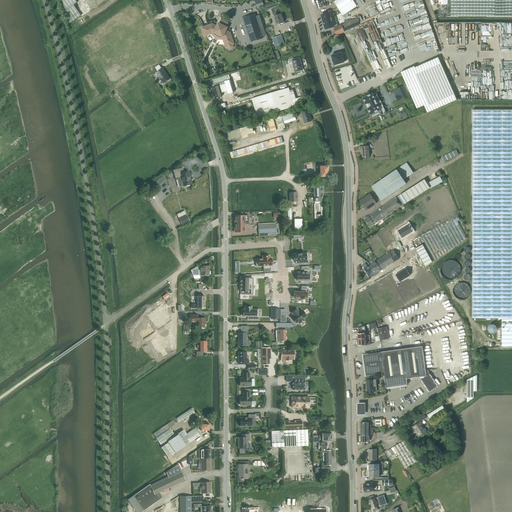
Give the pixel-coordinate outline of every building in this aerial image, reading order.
[(75,0),(62,0),(70,23),(81,15),(79,12),(73,5),(77,2),(75,0)] [(261,0),(254,0),(257,8),(264,6),(261,0)] [(353,0),(352,0),(336,0),(334,2),(339,9),(339,10),(342,15),(357,6),(353,0)] [(511,0),(449,0),(450,4),(439,4),(439,17),(511,17),(511,0)] [(331,12),(321,15),(325,29),(334,27),(330,14),(331,13),(331,12)] [(249,35),(251,42),(262,38),(254,14),(243,18),(245,25),(243,26),(246,35),(249,35)] [(280,14),(279,15),(273,17),(276,25),(283,22),(280,14)] [(337,35),(360,24),(357,17),(333,28),(334,28),(337,35)] [(228,48),(230,48),(231,48),(232,47),(232,45),(232,44),(233,44),(230,33),(225,31),(227,28),(218,23),(216,26),(212,24),(201,28),(204,35),(210,33),(210,31),(211,30),(225,38),(226,39),(223,40),(226,46),(227,46),(227,47),(228,48)] [(281,35),(272,38),(275,46),(284,43),(281,35)] [(341,52),(331,55),(331,56),(332,60),(333,63),(333,62),(334,65),(344,62),(346,61),(345,58),(343,59),(341,52)] [(414,66),(400,73),(416,109),(423,106),(427,113),(429,112),(456,100),(438,57),(414,68),(414,66)] [(302,70),(299,58),(292,60),(294,72),(302,70)] [(155,68),(152,70),(155,74),(156,73),(163,83),(169,79),(162,68),(157,72),(155,68)] [(238,72),(228,75),(230,79),(233,89),(238,87),(236,81),(240,80),(238,72)] [(228,74),(204,82),(206,87),(212,85),(218,83),(224,81),(229,80),(230,79),(228,75),(228,74)] [(213,87),(211,87),(215,99),(222,97),(228,95),(228,94),(234,92),(233,89),(230,79),(229,80),(224,81),(218,83),(212,85),(213,87)] [(392,91),(397,101),(409,96),(404,85),(392,91)] [(288,88),(251,98),(252,99),(252,100),(257,117),(286,109),(294,106),(292,100),(289,88),(288,88)] [(384,113),(374,93),(362,98),(372,119),(386,113),(386,112),(384,113)] [(295,99),(297,105),(303,103),(301,97),(295,99)] [(501,346),(511,346),(511,109),(473,110),(472,318),(501,318),(501,346)] [(304,123),(311,121),(308,110),(301,112),(304,123)] [(294,113),(282,116),(284,123),(296,120),(294,113)] [(273,127),(282,125),(280,118),(271,121),(273,127)] [(226,141),(252,133),(250,126),(224,134),(226,141)] [(362,157),(367,157),(369,156),(368,146),(361,147),(362,157)] [(444,161),(458,154),(456,150),(452,152),(444,156),(442,157),(444,161)] [(403,180),(413,173),(406,163),(396,170),(371,186),(381,201),(406,184),(403,180)] [(183,168),(173,170),(176,178),(176,180),(178,180),(180,187),(184,186),(192,184),(188,171),(184,172),(183,168)] [(404,204),(429,188),(430,188),(442,182),(440,176),(427,183),(424,179),(399,195),(404,204)] [(322,198),(323,197),(323,187),(314,187),(314,198),(308,198),(308,203),(314,203),(315,219),(323,218),(322,204),(322,198)] [(359,201),(366,211),(376,203),(370,194),(359,201)] [(401,205),(395,197),(364,219),(369,227),(401,205)] [(184,211),(177,214),(179,218),(180,221),(182,225),(190,222),(188,218),(184,211)] [(242,216),(234,216),(234,227),(235,227),(235,232),(242,232),(242,224),(249,224),(249,216),(242,216)] [(276,224),(258,225),(259,237),(277,236),(276,233),(279,233),(278,229),(276,229),(276,228),(279,228),(278,224),(276,224)] [(408,224),(397,231),(402,238),(413,232),(408,224)] [(422,244),(415,248),(425,266),(432,262),(422,244)] [(393,250),(369,265),(372,269),(371,270),(373,274),(375,275),(377,274),(377,272),(399,258),(393,250)] [(295,256),(293,256),(294,261),(296,261),(296,264),(309,263),(308,253),(294,254),(295,256)] [(263,259),(256,260),(256,266),(263,266),(264,269),(270,268),(270,265),(272,265),(272,258),(269,258),(269,256),(263,256),(263,259)] [(368,277),(373,274),(371,270),(372,269),(369,265),(367,266),(365,263),(362,265),(364,269),(363,269),(368,277)] [(197,266),(191,270),(191,271),(193,275),(200,275),(209,275),(209,266),(200,266),(201,269),(198,269),(198,266),(197,266)] [(407,267),(396,274),(401,281),(412,275),(407,267)] [(296,274),(296,278),(297,278),(297,281),(301,281),(301,283),(305,283),(305,281),(309,281),(309,270),(304,270),(304,273),(297,272),(297,274),(296,274)] [(253,278),(241,278),(240,291),(241,291),(241,294),(253,294),(253,278)] [(301,292),(294,292),(294,297),(295,297),(295,299),(308,299),(308,289),(301,289),(301,292)] [(197,304),(192,304),(192,308),(205,308),(205,306),(205,296),(197,296),(197,304)] [(242,311),(242,315),(243,315),(243,316),(248,316),(248,319),(259,320),(259,310),(252,310),(252,307),(245,307),(245,310),(243,309),(243,311),(242,311)] [(297,309),(292,313),(294,317),(293,318),(296,323),(298,322),(299,323),(304,320),(303,318),(306,316),(302,310),(299,312),(297,309)] [(197,328),(205,328),(205,318),(198,318),(198,315),(190,315),(190,322),(197,322),(197,328)] [(241,333),(238,333),(238,346),(246,346),(246,345),(249,345),(250,344),(250,343),(249,342),(246,342),(246,333),(248,333),(248,330),(249,330),(249,326),(241,326),(241,333)] [(379,335),(374,336),(375,342),(380,340),(389,338),(386,326),(377,328),(379,335)] [(277,341),(286,341),(285,330),(276,330),(277,341)] [(204,352),(207,352),(207,341),(200,341),(201,345),(198,345),(198,348),(201,348),(201,352),(197,352),(197,356),(204,356),(204,352)] [(422,346),(363,354),(366,357),(364,359),(366,362),(365,363),(365,367),(367,368),(366,371),(368,372),(366,376),(383,374),(385,388),(407,385),(406,379),(419,377),(429,392),(437,386),(429,374),(429,369),(425,370),(422,346)] [(262,348),(262,365),(270,364),(269,359),(271,359),(270,348),(262,348)] [(286,360),(294,360),(294,350),(278,350),(278,356),(281,356),(281,362),(287,362),(286,360)] [(249,360),(246,360),(246,352),(238,352),(238,364),(249,364),(249,360)] [(240,378),(240,386),(244,386),(245,387),(247,387),(247,386),(251,386),(251,378),(250,378),(250,373),(243,373),(243,378),(240,378)] [(475,376),(467,380),(467,381),(467,402),(473,398),(473,391),(477,391),(477,375),(475,376)] [(301,376),(286,376),(286,382),(287,382),(287,381),(292,381),(292,390),(305,390),(305,389),(308,389),(308,382),(305,382),(305,376),(301,376)] [(376,379),(366,380),(367,393),(374,393),(373,387),(376,386),(376,379)] [(244,405),(244,406),(247,406),(247,405),(251,405),(251,398),(250,398),(250,392),(250,389),(243,389),(243,392),(243,398),(240,398),(240,405),(244,405)] [(294,397),(291,397),(291,399),(291,407),(301,407),(301,408),(308,408),(308,407),(309,407),(309,397),(294,397)] [(358,413),(366,413),(365,402),(357,402),(358,413)] [(430,420),(444,411),(445,411),(442,405),(427,414),(430,420)] [(179,422),(194,412),(192,408),(177,419),(179,422)] [(240,418),(240,426),(251,426),(251,418),(255,418),(255,415),(249,415),(249,418),(240,418)] [(420,421),(426,418),(424,415),(416,420),(417,423),(412,426),(419,436),(426,431),(420,421)] [(156,437),(175,425),(172,421),(154,433),(156,437)] [(289,421),(285,421),(285,429),(302,429),(302,421),(295,421),(295,423),(289,423),(289,421)] [(195,428),(187,434),(184,436),(189,443),(200,435),(196,430),(195,428)] [(161,444),(174,435),(170,429),(157,438),(161,444)] [(184,436),(187,434),(184,430),(178,434),(179,434),(168,442),(176,453),(186,445),(189,443),(184,436)] [(308,430),(271,431),(272,447),(308,446),(308,430)] [(319,438),(318,438),(318,435),(313,435),(313,438),(312,438),(312,442),(319,442),(319,440),(322,440),(322,442),(331,441),(331,433),(322,433),(322,435),(319,435),(319,438)] [(238,438),(238,448),(239,448),(244,448),(244,450),(244,451),(245,451),(249,451),(250,450),(250,444),(249,443),(248,443),(247,440),(249,440),(249,434),(242,435),(242,437),(238,438)] [(394,454),(396,456),(398,455),(406,468),(417,461),(404,440),(391,449),(390,448),(385,451),(389,457),(394,454)] [(330,451),(328,451),(326,451),(326,449),(327,449),(327,443),(319,443),(319,442),(312,442),(312,445),(318,445),(318,449),(321,449),(321,452),(325,452),(325,465),(331,465),(330,451)] [(168,458),(175,453),(168,443),(161,448),(168,458)] [(187,459),(179,464),(181,469),(191,464),(191,459),(189,459),(187,459)] [(201,463),(201,470),(211,470),(211,459),(200,459),(200,463),(201,463)] [(247,465),(249,465),(249,461),(240,462),(240,464),(238,464),(239,479),(248,478),(247,465)] [(379,470),(379,464),(381,464),(382,464),(382,461),(376,461),(376,464),(369,464),(369,470),(379,470)] [(166,473),(168,477),(169,479),(182,472),(178,465),(166,473)] [(134,496),(144,511),(162,498),(160,492),(185,480),(182,472),(169,479),(168,477),(150,485),(150,484),(134,496)] [(200,482),(200,483),(200,485),(202,485),(202,493),(211,493),(211,482),(200,482)] [(363,490),(372,490),(372,482),(369,482),(369,484),(363,484),(363,487),(363,489),(363,490)] [(373,495),(368,496),(373,511),(374,511),(374,510),(377,509),(376,506),(380,505),(380,506),(387,504),(384,495),(377,497),(374,499),(374,498),(373,495)] [(142,511),(144,511),(134,496),(128,500),(136,511),(142,511)] [(191,511),(191,496),(180,496),(180,503),(179,511),(191,511)]
